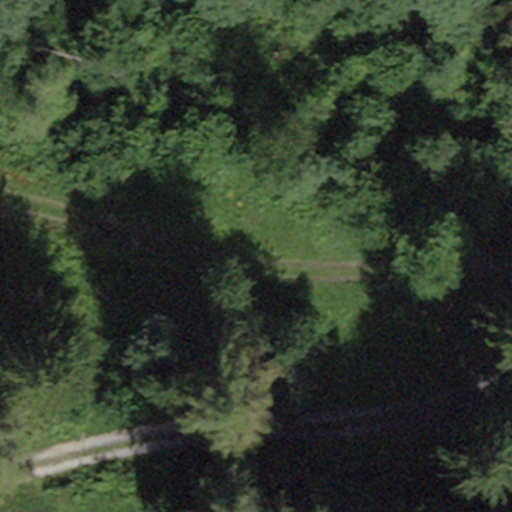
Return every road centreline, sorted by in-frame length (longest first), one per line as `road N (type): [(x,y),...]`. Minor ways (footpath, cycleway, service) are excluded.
road 1 (track): [(511,264),(272,280),(0,195)]
road 2 (track): [(0,487),(162,435),(490,396),(511,386)]
